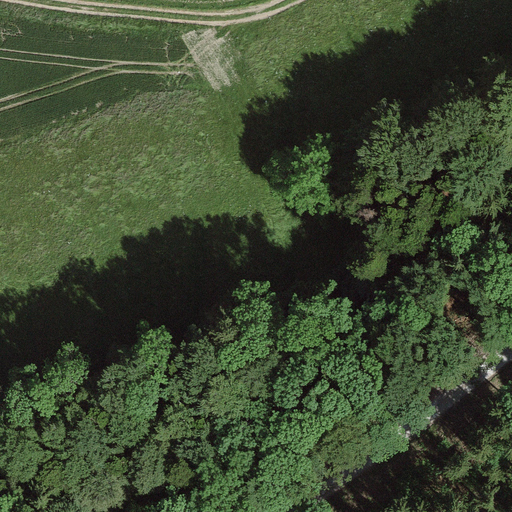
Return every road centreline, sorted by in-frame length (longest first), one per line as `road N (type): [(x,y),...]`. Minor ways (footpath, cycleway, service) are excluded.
road 1 (track): [(511,354),(293,511)]
road 2 (track): [(45,0),(206,18),(294,0)]
